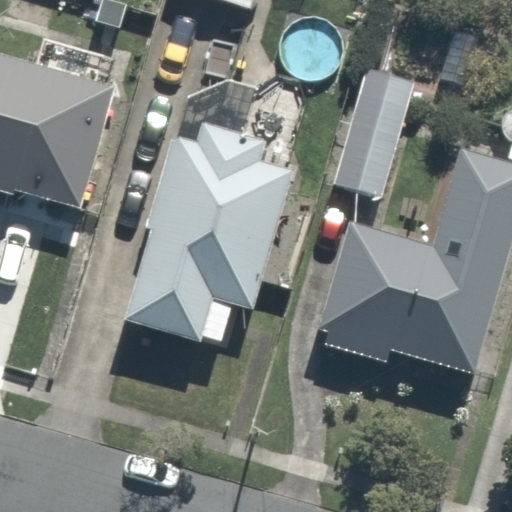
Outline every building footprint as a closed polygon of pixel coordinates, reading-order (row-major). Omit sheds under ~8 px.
[(253,0),(220,0),(251,9),(253,0)] [(107,82),(0,48),(0,189),(68,210),(107,82)] [(349,124),(330,183),(375,199),(414,80),(346,57),(326,116),(349,124)] [(253,307),(305,158),(180,115),(111,313),(206,346),(223,296),(253,307)] [(511,209),(511,161),(449,143),(420,242),(338,218),(305,331),(463,377),(511,209)]
